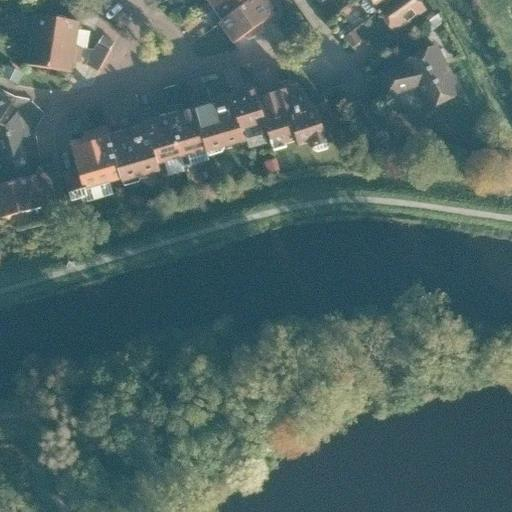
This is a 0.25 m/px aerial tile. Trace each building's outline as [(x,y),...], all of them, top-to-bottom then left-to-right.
[(213,0),(210,2),(224,22),(254,0),(213,0)] [(265,0),(254,0),(224,22),(239,43),(277,15),(265,0)] [(369,0),(378,13),(381,11),(394,31),(425,10),(417,0),(369,0)] [(32,41),(78,49),(82,27),(36,19),(32,41)] [(100,69),(111,37),(99,33),(88,65),(100,69)] [(78,49),(32,41),(28,65),(74,73),(78,49)] [(464,95),(439,47),(406,64),(407,67),(384,72),(389,96),(418,89),(430,112),(464,95)] [(294,83),(259,93),(271,135),(274,148),(300,141),(301,148),(341,137),(332,105),(319,109),(302,86),(296,88),(294,83)] [(259,93),(237,99),(248,142),(271,135),(259,93)] [(369,149),(389,136),(363,95),(343,107),(369,149)] [(19,108),(0,96),(0,163),(0,164),(17,157),(26,135),(19,108)] [(208,108),(221,150),(248,142),(237,99),(208,108)] [(192,160),(221,150),(208,108),(180,116),(192,160)] [(149,124),(150,128),(161,166),(192,160),(180,116),(149,124)] [(110,139),(123,181),(162,170),(161,166),(150,128),(110,139)] [(110,139),(74,149),(86,192),(123,181),(110,139)] [(36,177),(0,186),(0,220),(45,208),(36,177)]
